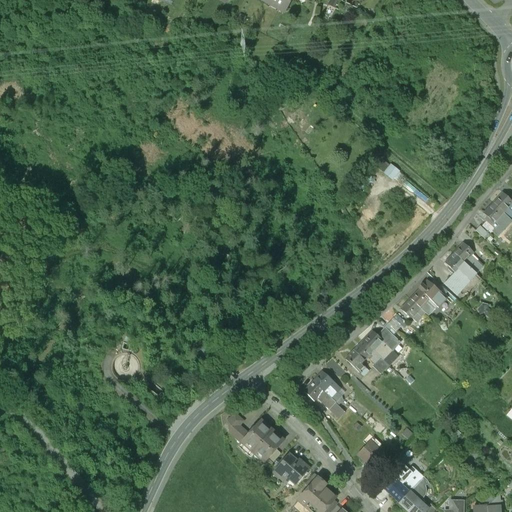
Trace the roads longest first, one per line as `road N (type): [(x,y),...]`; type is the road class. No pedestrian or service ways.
road 1 (residential): [(511,163),(410,279),(300,369),(297,389),(346,457),(341,474)]
road 2 (tertiary): [(244,378),(422,242),(476,174),(511,105)]
road 3 (tertiary): [(141,511),(178,438),(244,378)]
road 4 (unclassified): [(0,404),(28,420),(100,511)]
road 5 (residential): [(244,378),(341,474)]
